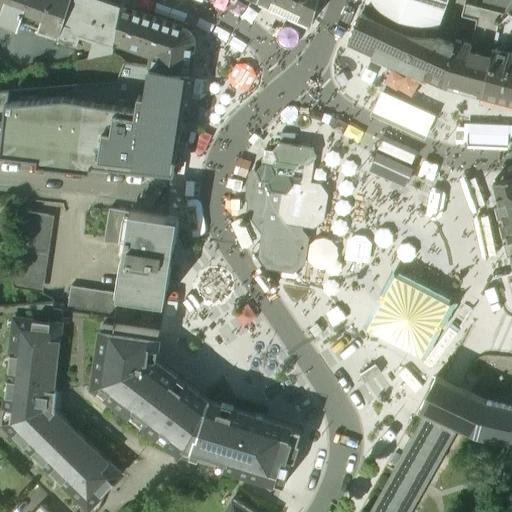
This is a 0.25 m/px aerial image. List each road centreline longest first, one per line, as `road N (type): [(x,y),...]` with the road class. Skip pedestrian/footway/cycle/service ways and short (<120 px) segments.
road 1 (tertiary): [(320,511),(343,461),(336,404),(237,260),(216,200)]
road 2 (tertiary): [(511,160),(439,156),(347,114),(297,79)]
road 3 (residential): [(216,200),(0,175)]
road 4 (tertiary): [(216,200),(219,166),(234,134),(297,79)]
road 5 (residential): [(297,79),(229,18),(179,0)]
